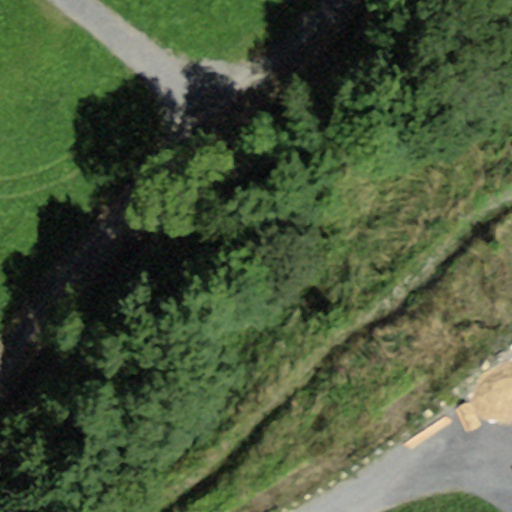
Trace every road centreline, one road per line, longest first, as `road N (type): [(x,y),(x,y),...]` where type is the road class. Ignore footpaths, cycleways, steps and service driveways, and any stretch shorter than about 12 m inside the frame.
road 1 (track): [(382,0),(0,375)]
road 2 (track): [(249,129),(75,0)]
